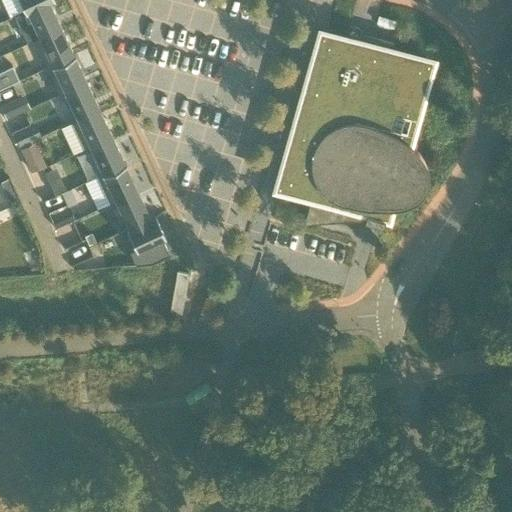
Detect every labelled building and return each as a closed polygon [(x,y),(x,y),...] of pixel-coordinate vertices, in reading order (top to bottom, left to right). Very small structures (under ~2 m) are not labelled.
[(0,0),(9,16),(14,14),(24,9),(25,12),(27,11),(49,1),(50,0),(0,0)] [(24,9),(14,14),(27,42),(34,39),(39,37),(61,26),(49,1),(27,11),(25,12),(24,9)] [(39,37),(34,39),(46,66),(74,54),(61,26),(39,37)] [(311,87),(309,86),(275,203),(295,191),(296,191),(311,195),(304,223),(364,219),(364,221),(382,226),(388,206),(393,205),(397,204),(402,203),(406,202),(411,200),(423,155),(421,154),(418,150),(417,148),(415,146),(414,143),(413,140),(412,138),(411,135),(411,132),(402,129),(405,117),(415,119),(427,74),(429,62),(390,51),(393,40),(350,28),(347,39),(326,33),(311,87)] [(74,54),(46,66),(60,95),(65,93),(87,82),(74,55),(75,55),(75,53),(74,54)] [(0,87),(19,79),(12,65),(0,70),(0,87)] [(87,82),(65,93),(77,118),(99,108),(87,82)] [(77,118),(72,121),(85,149),(90,147),(113,136),(99,108),(77,118)] [(30,141),(25,130),(14,135),(19,146),(30,141)] [(85,149),(77,153),(89,179),(97,175),(102,173),(125,162),(113,136),(90,147),(85,149)] [(32,171),(45,165),(41,155),(27,161),(32,171)] [(89,179),(83,181),(97,210),(110,204),(116,201),(138,191),(125,164),(126,163),(125,162),(102,173),(97,175),(89,179)] [(7,178),(0,181),(9,203),(17,199),(7,178)] [(0,207),(9,203),(0,181),(0,207)] [(61,181),(51,186),(55,195),(66,190),(61,181)] [(138,191),(116,201),(128,227),(150,217),(138,191)] [(128,227),(126,228),(135,247),(131,249),(138,264),(155,261),(170,255),(162,237),(165,236),(155,214),(150,217),(128,227)] [(100,253),(96,243),(89,246),(93,256),(100,253)]
